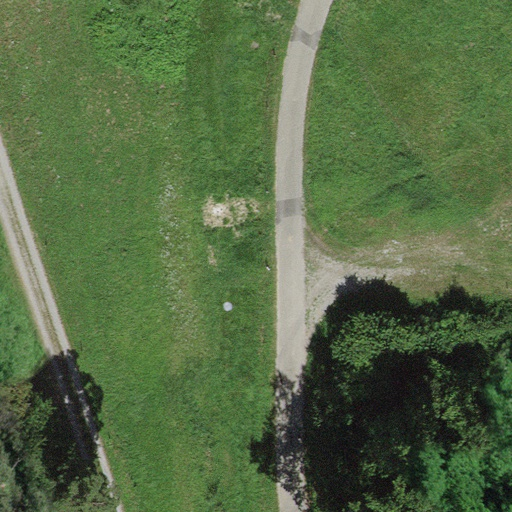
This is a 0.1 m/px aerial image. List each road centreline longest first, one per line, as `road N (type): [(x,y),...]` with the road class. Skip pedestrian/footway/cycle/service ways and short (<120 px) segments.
road 1 (track): [(318,0),(280,96),(291,407),(306,511)]
road 2 (track): [(0,209),(100,511)]
